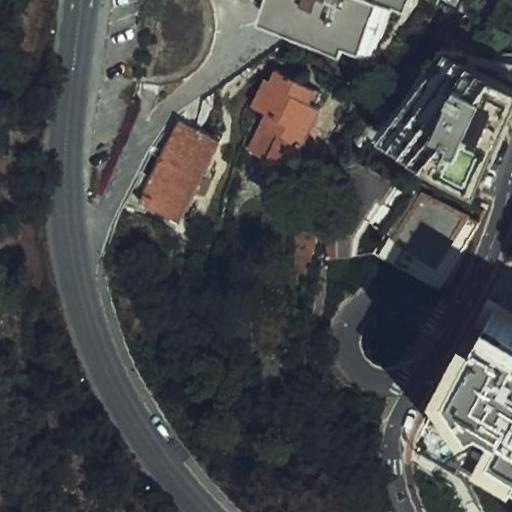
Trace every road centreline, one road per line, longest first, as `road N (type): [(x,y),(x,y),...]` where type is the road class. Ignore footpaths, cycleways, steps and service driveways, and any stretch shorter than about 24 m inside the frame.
road 1 (primary): [(511,474),(232,305),(0,208)]
road 2 (primary): [(201,511),(159,464),(109,378),(85,316),(66,212),(79,0)]
road 3 (residential): [(458,315),(435,318),(387,301),(357,311),(347,328),(356,368),(384,381),(426,375)]
road 4 (residential): [(511,167),(491,247),(458,315)]
road 5 (residential): [(405,511),(397,444),(426,375)]
